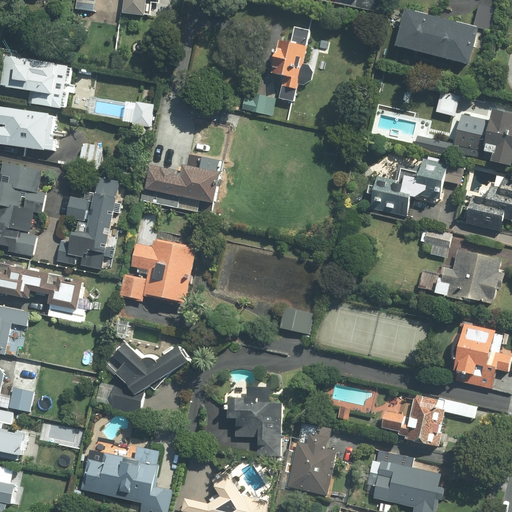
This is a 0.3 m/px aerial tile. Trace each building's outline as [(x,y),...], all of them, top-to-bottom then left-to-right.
[(76,0),(75,11),(95,14),(97,0),(76,0)] [(125,0),(123,16),(146,19),(148,0),(150,0),(161,1),(161,0),(125,0)] [(309,0),(378,15),(381,0),(309,0)] [(407,11),(398,46),(391,44),(388,54),(395,56),(397,50),(469,68),(479,28),(492,32),(499,8),(479,3),(473,28),(407,11)] [(293,43),(281,41),(273,77),(284,80),(280,100),(296,103),(299,87),(306,88),(313,83),(315,75),(310,67),(305,66),(311,31),(295,29),(293,43)] [(30,106),(65,112),(73,69),(10,58),(4,91),(11,92),(11,94),(31,98),(30,106)] [(278,100),(257,96),(256,102),(248,101),(246,111),(252,112),(252,114),(275,118),(278,100)] [(155,108),(138,105),(134,127),(152,130),(155,108)] [(55,121),(3,112),(0,129),(0,148),(49,157),(55,121)] [(492,120),(469,114),(460,149),(493,158),(491,166),(511,171),(511,170),(511,116),(494,112),(492,120)] [(453,144),(418,136),(415,149),(450,157),(453,144)] [(149,167),(143,203),(214,216),(221,179),(229,180),(232,159),(199,153),(196,170),(184,167),(183,173),(149,167)] [(442,202),(446,183),(464,187),(468,168),(449,165),(423,159),(420,173),(402,169),(399,180),(378,176),(376,187),(370,186),(368,195),(373,196),(370,211),(416,220),(421,198),(442,202)] [(45,173),(5,165),(1,184),(0,183),(0,207),(36,215),(45,217),(49,196),(41,194),(45,173)] [(128,183),(100,177),(94,204),(71,200),(67,219),(80,222),(77,234),(73,234),(72,238),(62,236),(57,263),(103,272),(103,269),(113,270),(120,232),(111,231),(113,218),(121,219),(128,183)] [(472,193),(466,223),(502,231),(505,215),(511,216),(511,179),(505,178),(503,190),(490,187),(488,197),(472,193)] [(39,238),(32,236),(36,215),(0,207),(0,247),(11,250),(11,254),(35,259),(39,238)] [(454,235),(424,229),(422,242),(433,244),(431,254),(450,258),(454,235)] [(186,307),(199,250),(155,240),(153,248),(136,244),(131,268),(138,270),(137,273),(148,275),(147,280),(124,275),(119,298),(151,305),(152,300),(186,307)] [(436,292),(435,294),(494,307),(498,291),(502,292),(505,275),(500,274),(503,261),(459,252),(456,268),(443,265),(441,274),(424,270),(420,289),(436,292)] [(4,269),(0,268),(0,295),(24,300),(29,275),(12,271),(10,280),(2,279),(4,269)] [(81,316),(87,287),(62,281),(60,291),(52,289),(54,280),(29,275),(24,300),(33,302),(34,296),(54,300),(52,310),(81,316)] [(0,356),(7,358),(13,325),(28,328),(31,314),(0,308),(0,356)] [(285,309),(281,331),(311,337),(316,315),(285,309)] [(475,325),(466,323),(454,379),(496,388),(499,373),(509,375),(511,361),(511,356),(501,354),(505,335),(475,329),(475,325)] [(112,409),(141,413),(144,392),(151,387),(155,391),(169,376),(189,364),(179,348),(156,363),(155,363),(154,363),(154,362),(153,362),(152,362),(151,362),(150,361),(149,361),(148,361),(147,361),(146,362),(145,362),(144,362),(143,362),(128,347),(115,360),(123,369),(117,376),(129,386),(131,390),(115,387),(112,409)] [(34,393),(15,390),(12,409),(30,412),(34,393)] [(402,441),(442,449),(445,434),(442,433),(446,414),(476,420),(478,409),(415,396),(411,416),(387,412),(383,431),(403,435),(402,441)] [(230,421),(229,440),(258,441),(257,458),(280,459),(281,400),(230,399),(230,421)] [(349,421),(352,409),(342,406),(339,419),(349,421)] [(83,430),(64,427),(60,446),(57,446),(54,460),(78,464),(83,430)] [(339,452),(299,443),(288,489),(328,498),(339,452)] [(130,500),(143,503),(141,511),(169,511),(174,493),(154,489),(161,453),(139,448),(136,462),(107,456),(105,464),(89,461),(83,491),(121,498),(121,495),(131,497),(130,500)] [(413,470),(416,459),(394,455),(392,465),(382,463),(373,500),(415,509),(414,511),(437,511),(440,502),(443,503),(446,490),(439,489),(442,477),(413,470)] [(219,495),(205,503),(189,500),(186,511),(266,511),(268,502),(242,498),(227,473),(211,482),(219,495)] [(0,511),(2,511),(6,511),(8,505),(13,506),(17,486),(0,483),(0,511)]
